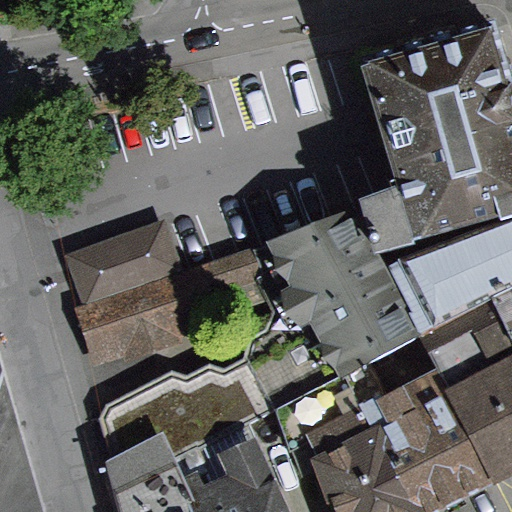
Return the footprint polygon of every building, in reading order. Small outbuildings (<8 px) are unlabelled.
[(401,197),(349,216),(378,272),(511,229),(511,87),(494,30),(362,70),(401,197)] [(378,272),(349,216),(270,243),(301,300),(343,376),(347,385),(375,370),(418,346),(378,272)] [(64,256),(83,309),(184,274),(166,221),(64,256)] [(511,294),(511,229),(378,272),(418,346),(493,304),(511,294)] [(273,314),(301,300),(270,243),(184,274),(83,309),(74,313),(94,369),(124,358),(127,366),(167,352),(164,345),(270,308),(273,314)] [(511,294),(493,304),(511,337),(511,294)] [(274,413),(343,376),(301,300),(273,314),(267,333),(253,340),(245,360),(224,370),(209,366),(187,378),(172,373),(104,408),(98,424),(109,467),(162,439),(173,466),(252,424),(274,413)] [(511,337),(493,304),(418,346),(434,374),(501,490),(511,484),(511,337)] [(347,385),(419,511),(447,511),(492,489),(494,494),(501,490),(434,374),(391,398),(375,370),(347,385)] [(419,511),(347,385),(343,376),(274,413),(292,461),(307,456),(327,511),(419,511)] [(288,511),(252,424),(173,466),(194,511),(288,511)] [(162,439),(109,467),(107,468),(118,511),(194,511),(173,466),(162,439)]
